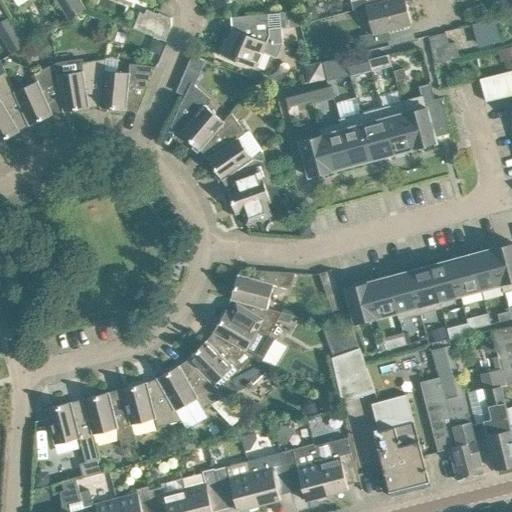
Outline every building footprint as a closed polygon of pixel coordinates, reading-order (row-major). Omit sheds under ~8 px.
[(86,9),(80,0),(56,0),(68,20),(86,9)] [(231,0),(210,0),(215,8),(231,0)] [(381,0),(351,0),(354,10),(368,7),(382,2),(381,0)] [(410,24),(404,0),(391,0),(382,2),(368,7),(374,32),(360,36),(363,47),(391,40),(388,30),(410,24)] [(316,5),(302,8),(306,22),(319,18),(316,5)] [(165,41),(171,25),(171,18),(159,13),(158,14),(147,9),(145,14),(140,12),(133,28),(165,41)] [(280,13),(268,14),(252,15),(253,29),(251,37),(233,29),(228,39),(225,38),(218,55),(238,63),(239,60),(257,68),(263,52),(277,58),(282,46),(280,13)] [(22,37),(9,18),(0,23),(0,33),(12,53),(26,45),(22,37)] [(100,19),(94,32),(103,36),(109,23),(100,19)] [(31,32),(22,37),(26,45),(35,39),(31,32)] [(455,42),(453,42),(452,43),(449,32),(431,36),(437,62),(459,57),(455,42)] [(153,39),(149,49),(159,54),(164,43),(153,39)] [(46,41),(34,50),(42,60),(54,52),(46,41)] [(511,44),(498,48),(501,60),(511,57),(511,44)] [(367,52),(345,57),(350,74),(351,77),(372,71),(369,60),(367,52)] [(389,54),(369,60),(372,71),(392,66),(389,54)] [(100,107),(103,70),(104,70),(106,59),(81,63),(81,60),(78,57),(58,61),(56,63),(58,75),(57,75),(63,112),(89,108),(100,107)] [(345,57),(323,62),(327,79),(327,80),(329,80),(350,74),(345,57)] [(0,143),(29,126),(13,92),(1,60),(0,60),(0,143)] [(63,112),(57,75),(58,75),(56,63),(33,74),(37,81),(13,92),(29,126),(53,115),(63,112)] [(325,78),(321,63),(305,67),(309,82),(325,78)] [(137,113),(155,67),(130,64),(129,73),(104,70),(103,70),(100,107),(126,110),(137,113)] [(404,68),(394,71),(397,81),(407,78),(404,68)] [(511,71),(481,79),(486,101),(511,95),(511,71)] [(224,122),(224,121),(205,105),(211,99),(194,85),(196,80),(184,74),(177,92),(185,95),(170,127),(180,133),(200,151),(224,122)] [(330,86),(309,91),(313,103),(333,98),(330,86)] [(313,103),(309,91),(286,97),(288,107),(310,101),(311,104),(313,103)] [(423,95),(402,101),(415,149),(436,143),(423,95)] [(415,149),(402,101),(401,101),(401,102),(381,107),(394,154),(414,148),(414,149),(415,149)] [(394,154),(381,107),(360,113),(373,159),(394,154)] [(253,159),(252,158),(239,138),(246,133),(231,112),(224,121),(224,122),(200,151),(207,158),(222,180),(253,159)] [(373,159),(360,113),(339,119),(340,123),(340,122),(352,165),(373,159)] [(340,122),(340,123),(319,128),(321,135),(322,135),(331,171),(332,171),(332,170),(352,165),(340,122)] [(321,135),(300,141),(310,177),(331,171),(322,135),(321,135)] [(274,186),(270,175),(262,151),(252,158),(253,159),(222,180),(227,189),(236,215),(242,212),(247,225),(272,216),(267,203),(271,202),(267,189),(274,186)] [(310,225),(300,225),(300,236),(311,235),(310,225)] [(511,242),(492,248),(502,284),(501,284),(503,292),(511,290),(511,242)] [(502,284),(492,248),(491,248),(492,249),(472,255),(481,289),(501,284),(502,284)] [(481,289),(472,255),(451,260),(460,295),(481,289)] [(460,295),(451,260),(430,266),(439,301),(440,300),(460,295)] [(439,301),(430,266),(409,272),(421,314),(442,308),(440,300),(439,301)] [(344,307),(338,288),(331,269),(319,274),(332,311),(344,307)] [(267,308),(273,285),(291,290),(295,273),(255,270),(253,278),(238,274),(231,299),(267,310),(267,308)] [(421,314),(409,272),(388,277),(398,312),(397,312),(399,320),(421,314)] [(398,312),(388,277),(368,283),(368,282),(367,282),(377,318),(378,318),(378,317),(397,312),(398,312)] [(377,318),(367,282),(346,288),(355,324),(377,318)] [(269,335),(282,313),(267,308),(267,310),(231,299),(227,309),(213,332),(245,351),(246,350),(262,360),(274,339),(269,335)] [(511,319),(509,311),(498,314),(500,322),(511,319)] [(467,319),(468,323),(470,329),(490,324),(488,314),(467,319)] [(470,329),(468,323),(457,326),(460,339),(471,336),(470,329)] [(511,326),(492,331),(501,370),(505,385),(511,383),(511,326)] [(445,327),(432,330),(435,342),(448,338),(445,327)] [(272,366),(262,360),(246,350),(245,351),(213,332),(207,340),(187,359),(214,386),(215,385),(225,396),(252,386),(272,366)] [(431,343),(433,351),(449,347),(446,339),(431,343)] [(332,356),(342,403),(375,392),(359,347),(332,356)] [(484,473),(450,347),(432,352),(443,395),(425,400),(438,452),(449,449),(457,480),(484,473)] [(225,396),(215,385),(214,386),(187,359),(180,365),(156,378),(175,411),(176,410),(182,421),(203,409),(225,396)] [(510,425),(500,386),(505,385),(501,370),(481,375),(484,389),(469,393),(477,423),(484,421),(491,450),(496,470),(511,465),(511,437),(509,425),(510,425)] [(175,411),(156,378),(147,382),(121,389),(130,425),(132,425),(155,419),(157,427),(182,421),(176,410),(175,411)] [(130,425),(121,389),(83,399),(92,435),(94,435),(117,428),(123,449),(137,445),(132,425),(130,425)] [(388,428),(374,432),(390,496),(431,486),(406,394),(378,402),(379,406),(374,407),(377,419),(385,417),(388,428)] [(100,459),(94,435),(92,435),(83,399),(45,408),(54,445),(79,438),(86,462),(80,464),(83,477),(103,472),(100,459)] [(237,424),(236,426),(237,429),(239,431),(241,432),(243,432),(245,432),(248,431),(249,429),(250,427),(250,424),(249,422),(247,420),(246,419),(243,419),(241,419),(239,420),(237,422),(237,424)] [(290,423),(274,427),(278,444),(287,441),(292,432),(290,423)] [(358,477),(352,453),(348,437),(314,446),(327,495),(349,489),(346,480),(358,477)] [(191,439),(184,440),(187,450),(197,448),(191,439)] [(327,495),(314,446),(281,455),(290,488),(302,485),(306,501),(327,495)] [(290,488),(281,455),(248,463),(259,505),(281,500),(278,491),(290,488)] [(259,505),(248,463),(215,472),(224,505),(235,502),(238,511),(259,505)] [(224,505),(215,472),(215,468),(203,472),(206,483),(185,489),(190,511),(213,511),(212,508),(224,505)] [(48,472),(34,473),(35,487),(49,486),(48,472)] [(84,511),(80,493),(76,479),(62,483),(64,491),(61,492),(62,511),(84,511)] [(155,511),(150,490),(149,486),(137,490),(138,494),(116,499),(119,511),(155,511)] [(190,511),(185,489),(163,494),(161,487),(150,490),(155,511),(167,511),(168,511),(167,511),(190,511)] [(119,511),(116,499),(94,505),(90,490),(80,493),(84,511),(119,511)]
